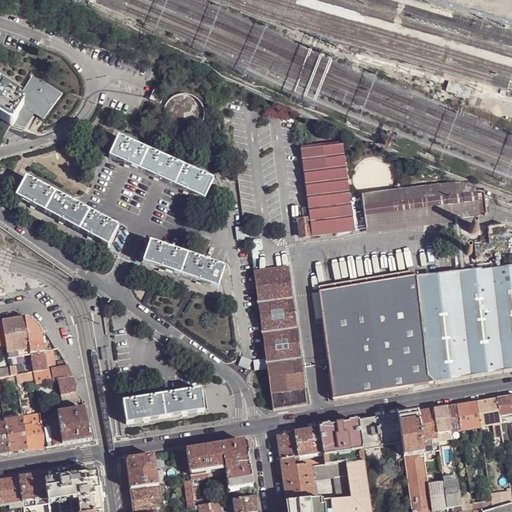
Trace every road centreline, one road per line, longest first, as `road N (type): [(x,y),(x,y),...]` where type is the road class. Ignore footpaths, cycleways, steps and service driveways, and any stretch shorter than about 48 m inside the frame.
road 1 (residential): [(247,429),(228,373),(0,215)]
road 2 (tertiary): [(260,427),(511,383)]
road 3 (tertiary): [(104,453),(247,429)]
road 4 (residential): [(0,152),(66,131),(90,105),(88,76)]
